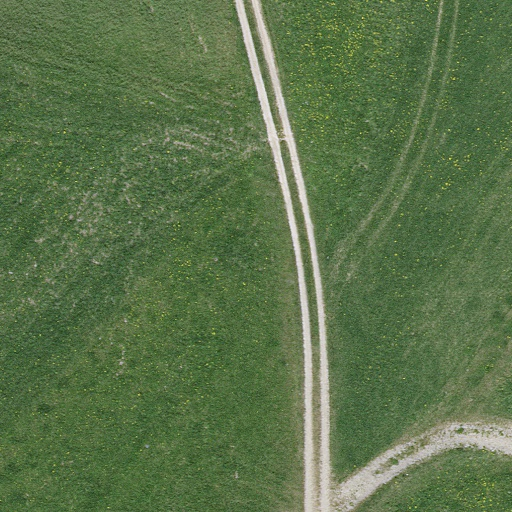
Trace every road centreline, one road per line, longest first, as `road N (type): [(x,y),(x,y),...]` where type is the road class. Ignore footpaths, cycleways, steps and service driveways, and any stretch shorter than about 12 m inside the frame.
road 1 (track): [(322,511),(316,291),(256,0)]
road 2 (track): [(359,511),(405,467),(476,428),(511,437)]
